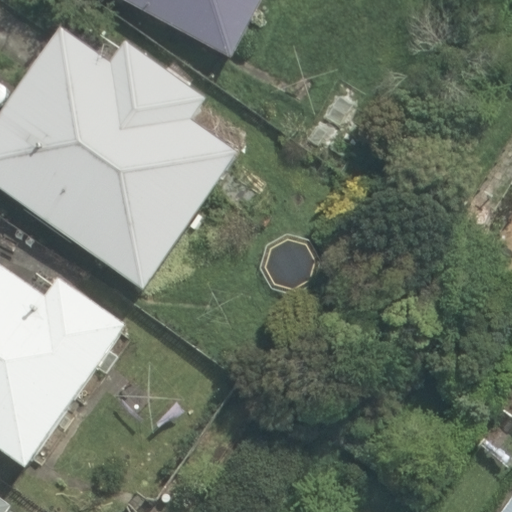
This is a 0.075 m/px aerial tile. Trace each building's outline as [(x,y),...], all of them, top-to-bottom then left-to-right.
[(121,0),(236,58),(266,0),(121,0)] [(198,126),(218,96),(137,41),(117,71),(55,28),(0,108),(0,192),(153,296),(247,159),(198,126)] [(141,331),(75,280),(58,301),(0,256),(0,461),(25,481),(141,331)] [(511,511),(511,487),(496,511),(511,511)] [(10,511),(0,503),(0,511),(10,511)]
